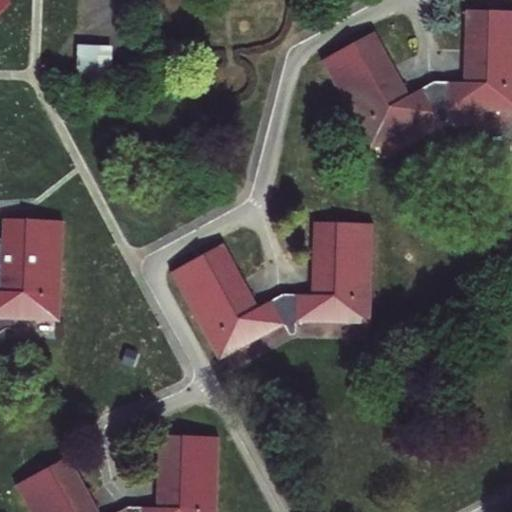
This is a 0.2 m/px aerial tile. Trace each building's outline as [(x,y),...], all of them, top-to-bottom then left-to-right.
[(463,113),(511,114),(511,14),(466,13),(465,85),(449,84),(435,86),(426,91),(409,100),(375,36),(323,64),(370,153),(421,125),(463,113)] [(108,81),(109,47),(74,46),(72,80),(108,81)] [(14,330),(15,321),(59,324),(64,224),(5,221),(4,241),(0,240),(0,333),(6,330),(14,330)] [(171,277),(218,366),(270,338),(311,325),(371,327),(373,227),(314,226),(313,298),(297,297),(286,298),(274,303),(257,313),(223,249),(171,277)] [(29,511),(216,511),(219,439),(160,437),(158,509),(143,509),(132,510),(125,511),(95,511),(69,460),(16,487),(29,511)]
